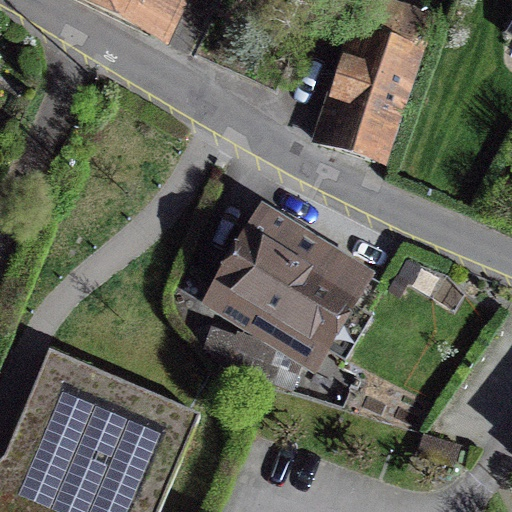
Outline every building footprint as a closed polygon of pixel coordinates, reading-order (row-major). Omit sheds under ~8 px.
[(107,0),(154,22),(164,0),(107,0)] [(435,5),(417,0),(353,0),(312,135),(388,159),(435,5)] [(373,258),(253,195),(196,304),(316,367),(373,258)] [(239,343),(230,368),(287,390),(297,365),(239,343)] [(0,460),(0,511),(153,511),(195,410),(56,348),(4,458),(0,460)]
